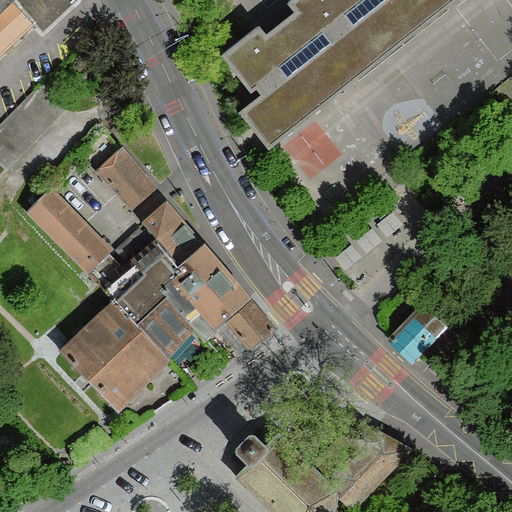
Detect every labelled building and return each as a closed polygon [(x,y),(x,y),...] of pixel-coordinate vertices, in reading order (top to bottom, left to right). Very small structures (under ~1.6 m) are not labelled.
[(13,0),(12,0),(10,2),(11,3),(0,13),(0,56),(36,24),(13,0)] [(0,0),(0,10),(10,2),(12,0),(0,0)] [(78,0),(13,0),(36,24),(44,33),(78,0)] [(260,30),(225,58),(253,92),(258,89),(264,97),(243,114),(270,149),(457,0),(298,0),(291,6),(298,15),(267,39),(260,30)] [(68,106),(44,82),(0,127),(0,163),(6,170),(68,106)] [(82,156),(93,169),(117,146),(104,128),(82,156)] [(122,152),(99,173),(117,194),(133,211),(155,190),(122,152)] [(85,224),(51,190),(32,213),(90,271),(107,256),(111,252),(85,224)] [(154,237),(161,245),(181,268),(204,248),(167,205),(144,226),(154,237)] [(131,257),(138,265),(161,245),(154,237),(131,257)] [(161,245),(138,265),(162,292),(185,273),(181,268),(161,245)] [(204,248),(181,268),(185,273),(162,292),(193,328),(203,339),(249,299),(204,248)] [(115,266),(107,256),(90,271),(107,288),(122,277),(113,267),(115,266)] [(117,300),(167,355),(193,328),(162,292),(138,265),(122,277),(107,288),(117,300)] [(117,300),(63,353),(115,406),(167,355),(117,300)] [(276,331),(252,303),(230,321),(252,348),(276,331)] [(421,305),(388,339),(413,363),(446,328),(421,305)] [(338,493),(338,496),(353,510),(411,450),(368,425),(367,426),(362,426),(352,437),(352,438),(344,438),(328,454),(325,452),(311,467),(338,493)] [(237,451),(251,465),(254,468),(270,451),(267,449),(253,435),(237,451)] [(251,465),(238,478),(273,511),(333,511),(335,510),(337,502),(338,496),(338,493),(311,467),(280,436),(267,449),(270,451),(254,468),(251,465)]
